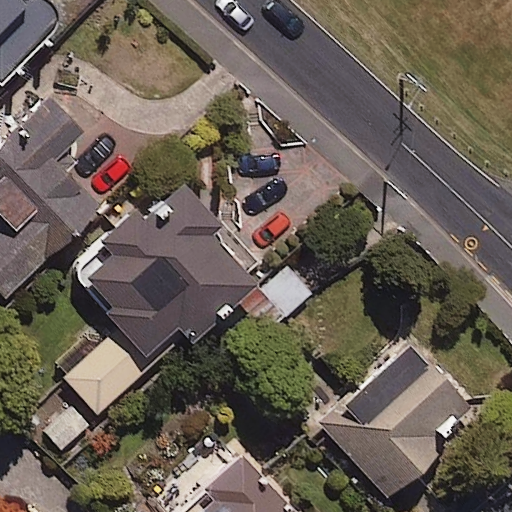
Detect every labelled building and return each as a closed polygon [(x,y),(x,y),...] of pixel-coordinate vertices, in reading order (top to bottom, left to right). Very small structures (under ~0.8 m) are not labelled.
[(0,0),(0,80),(57,24),(32,0),(0,0)] [(84,128),(47,91),(0,138),(0,290),(6,296),(100,200),(56,157),(84,128)] [(219,219),(174,169),(72,261),(150,348),(178,322),(191,336),(256,278),(210,227),(219,219)] [(315,295),(287,263),(256,290),(284,322),(315,295)] [(151,360),(120,325),(63,376),(95,411),(151,360)] [(470,403),(410,337),(318,420),(386,495),(439,447),(431,438),(470,403)] [(73,402),(41,421),(56,446),(88,427),(73,402)] [(303,429),(282,409),(247,446),(268,465),(303,429)] [(298,511),(239,453),(179,511),(298,511)]
